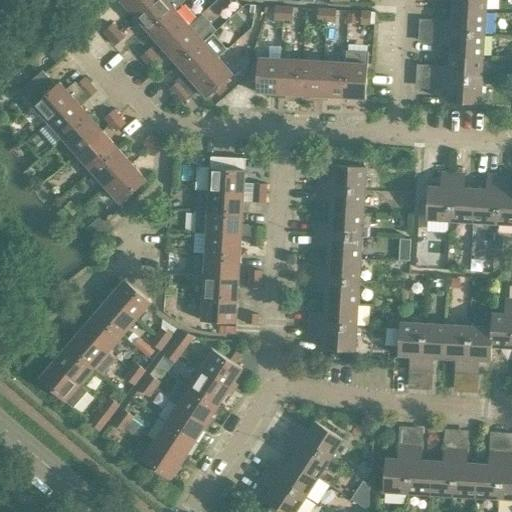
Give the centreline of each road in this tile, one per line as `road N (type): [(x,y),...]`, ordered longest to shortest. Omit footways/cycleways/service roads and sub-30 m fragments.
road 1 (residential): [(277,387),(286,130)]
road 2 (residential): [(277,387),(377,403),(511,409)]
road 3 (residential): [(117,261),(133,209),(165,177),(171,123)]
road 4 (residential): [(186,511),(277,387)]
road 5 (residential): [(398,138),(404,0)]
road 6 (tertiary): [(106,511),(0,426)]
road 7 (residential): [(171,123),(77,50)]
